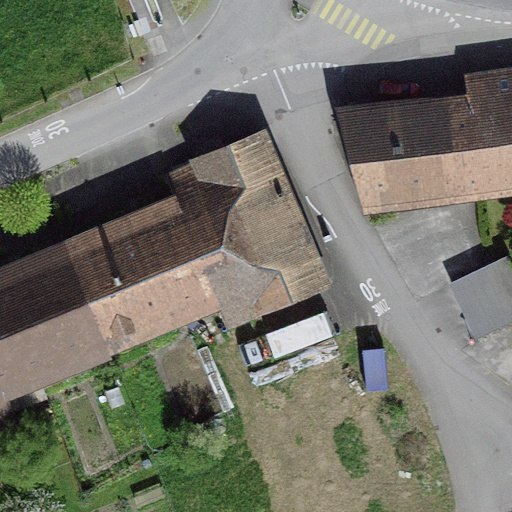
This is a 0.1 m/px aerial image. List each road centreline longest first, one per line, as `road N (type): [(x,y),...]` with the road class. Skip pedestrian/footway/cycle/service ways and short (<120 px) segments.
road 1 (residential): [(266,57),(342,231),(416,339),(489,409)]
road 2 (unclassified): [(0,167),(266,57)]
